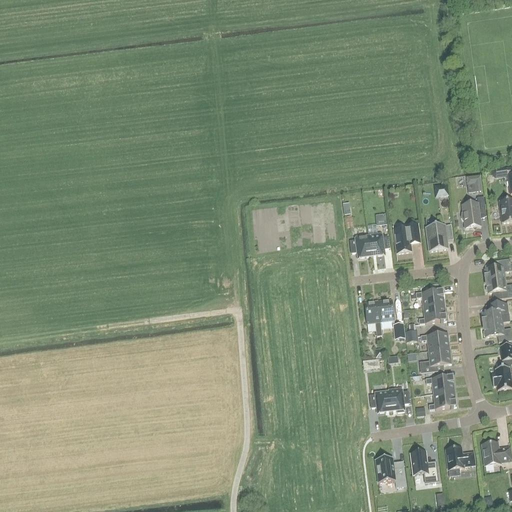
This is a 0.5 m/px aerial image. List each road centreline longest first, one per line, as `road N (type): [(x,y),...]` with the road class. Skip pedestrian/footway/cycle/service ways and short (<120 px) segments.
road 1 (track): [(233,511),(246,429),(238,311),(0,343)]
road 2 (residential): [(465,269),(463,310),(481,416)]
